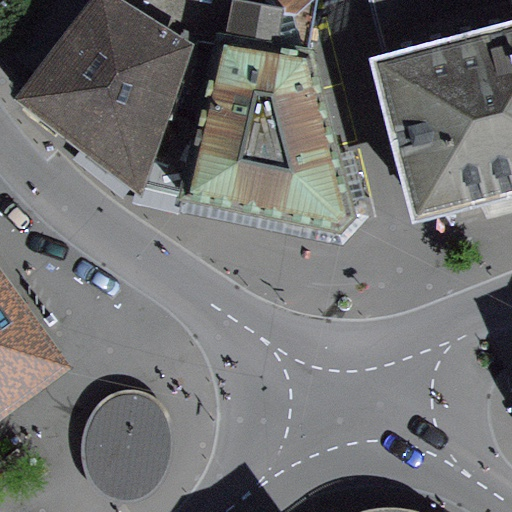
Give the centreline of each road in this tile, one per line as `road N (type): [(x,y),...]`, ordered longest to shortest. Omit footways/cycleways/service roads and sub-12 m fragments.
road 1 (residential): [(357,408),(102,233),(0,129)]
road 2 (unknown): [(388,0),(451,353)]
road 3 (residential): [(357,408),(511,511)]
road 4 (residential): [(511,329),(402,373),(357,408)]
road 5 (residential): [(226,511),(357,408)]
